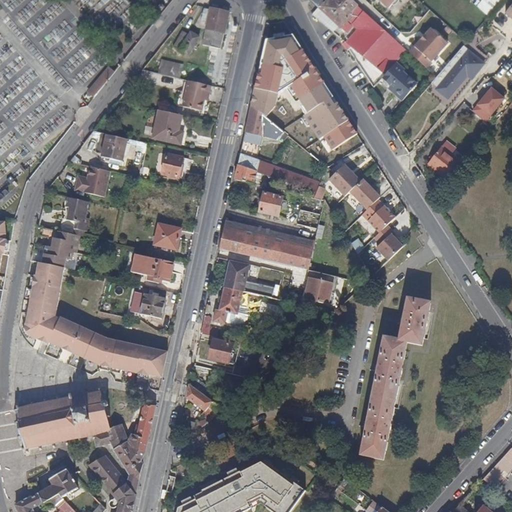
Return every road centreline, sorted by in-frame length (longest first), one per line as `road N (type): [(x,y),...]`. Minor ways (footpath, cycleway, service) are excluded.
road 1 (secondary): [(252,0),(148,511)]
road 2 (residential): [(0,392),(35,197),(190,0)]
road 3 (residential): [(511,352),(289,0)]
road 4 (unknown): [(394,167),(511,35)]
